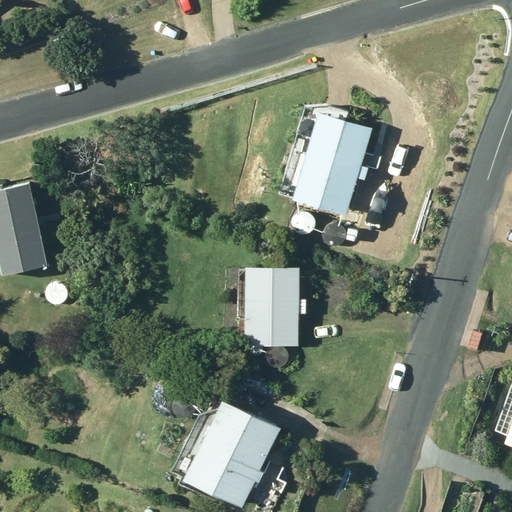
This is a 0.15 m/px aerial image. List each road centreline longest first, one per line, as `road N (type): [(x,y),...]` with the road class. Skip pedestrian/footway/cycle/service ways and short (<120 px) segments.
road 1 (residential): [(421,0),(0,121)]
road 2 (residential): [(511,108),(380,511)]
